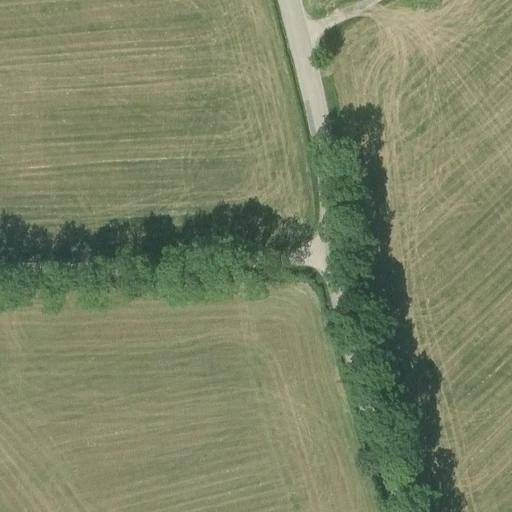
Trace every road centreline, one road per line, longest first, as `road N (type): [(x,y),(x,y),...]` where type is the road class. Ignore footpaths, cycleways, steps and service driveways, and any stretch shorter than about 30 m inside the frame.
road 1 (tertiary): [(401,511),(344,315),(321,132),(288,0)]
road 2 (track): [(0,271),(334,253)]
